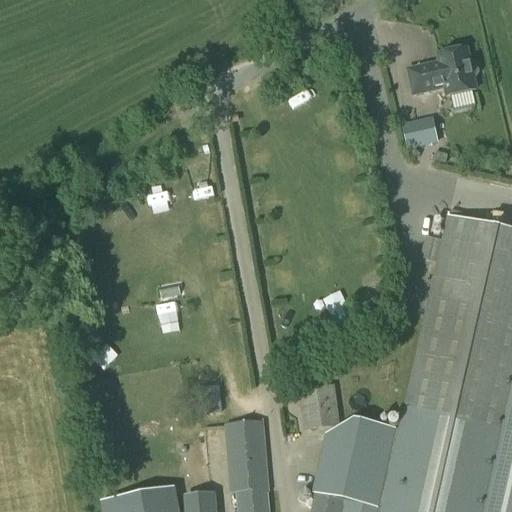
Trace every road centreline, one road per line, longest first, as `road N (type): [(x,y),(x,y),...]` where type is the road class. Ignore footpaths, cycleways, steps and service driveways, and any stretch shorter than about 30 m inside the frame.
road 1 (unclassified): [(0,224),(370,0)]
road 2 (unknown): [(253,69),(314,201),(360,243)]
